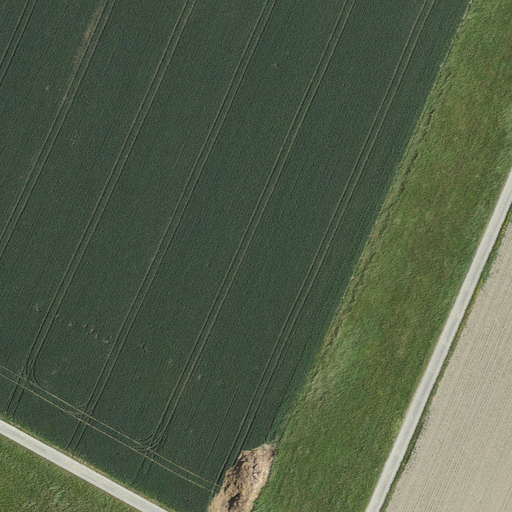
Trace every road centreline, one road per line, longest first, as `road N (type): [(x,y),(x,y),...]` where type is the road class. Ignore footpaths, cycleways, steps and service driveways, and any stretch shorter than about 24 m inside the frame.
road 1 (track): [(511,171),(368,511)]
road 2 (track): [(0,429),(149,511)]
